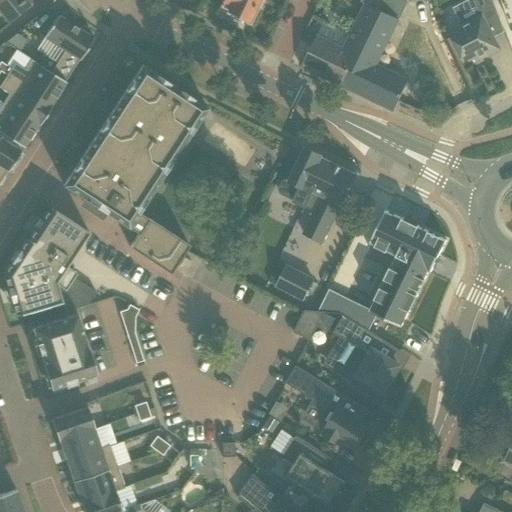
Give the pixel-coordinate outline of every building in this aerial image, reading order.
[(0,0),(0,12),(8,22),(28,6),(22,0),(0,0)] [(222,0),(220,6),(222,6),(229,10),(227,13),(231,15),(232,19),(238,22),(242,21),(246,22),(254,6),(257,7),(260,0),(222,0)] [(316,36),(302,66),(342,86),(379,10),(382,11),(386,0),(361,0),(360,2),(365,5),(344,49),(316,36)] [(379,10),(342,86),(394,111),(409,80),(407,80),(376,65),(380,57),(398,19),(399,19),(407,2),(403,0),(386,0),(382,11),(379,10)] [(481,14),(495,7),(492,0),(474,0),(481,12),(481,14)] [(511,0),(501,0),(511,29),(511,0)] [(51,72),(65,81),(79,59),(80,60),(94,38),(58,15),(44,37),(65,51),(51,72)] [(501,51),(483,18),(463,28),(450,35),(464,64),(474,59),(477,64),(501,51)] [(17,34),(7,42),(10,45),(20,51),(26,41),(17,34)] [(7,76),(52,104),(66,82),(65,81),(51,72),(31,60),(25,70),(14,64),(7,76)] [(0,62),(0,71),(0,72),(6,75),(10,69),(0,62)] [(126,226),(138,233),(129,247),(169,273),(188,245),(148,218),(143,226),(131,218),(204,107),(140,64),(61,184),(85,199),(82,204),(99,216),(102,211),(126,227),(126,226)] [(3,104),(38,126),(39,125),(40,126),(52,106),(51,105),(52,104),(7,76),(0,86),(0,88),(9,94),(3,104)] [(0,132),(24,148),(38,126),(3,104),(0,108),(0,132)] [(0,181),(7,171),(8,171),(21,152),(0,138),(0,181)] [(283,182),(278,190),(280,195),(294,201),(306,207),(315,212),(304,235),(322,243),(340,205),(341,206),(343,202),(356,175),(322,158),(322,156),(305,148),(289,181),(287,180),(283,182)] [(95,294),(71,278),(75,273),(65,267),(88,233),(77,226),(78,225),(60,213),(60,214),(49,207),(40,221),(42,222),(42,221),(47,224),(41,233),(36,230),(37,230),(35,228),(28,240),(26,239),(3,275),(7,290),(10,289),(9,289),(15,287),(19,299),(13,301),(13,300),(10,301),(15,316),(28,312),(28,313),(48,307),(48,306),(60,302),(64,313),(87,305),(95,294)] [(397,256),(371,311),(378,314),(402,325),(429,271),(431,272),(446,241),(386,212),(371,243),(397,256)] [(287,267),(278,286),(304,299),(314,280),(287,267)] [(332,291),(326,302),(331,304),(334,298),(336,293),(332,291)] [(326,302),(321,312),(325,312),(335,314),(341,302),(334,298),(331,304),(326,302)] [(341,302),(335,314),(343,316),(348,305),(341,302)] [(129,305),(126,310),(130,321),(134,320),(134,317),(138,311),(129,305)] [(348,305),(343,316),(344,316),(350,319),(355,308),(348,305)] [(355,308),(350,319),(357,323),(362,312),(355,308)] [(126,310),(119,312),(123,323),(130,321),(126,310)] [(304,311),(294,332),(310,341),(325,312),(321,312),(304,311)] [(369,315),(363,327),(369,331),(378,314),(371,311),(369,315)] [(362,312),(357,323),(363,327),(369,315),(362,312)] [(76,314),(31,329),(51,390),(96,376),(76,314)] [(344,316),(333,334),(340,338),(326,360),(356,379),(353,385),(381,402),(388,391),(385,390),(399,366),(380,354),(388,343),(344,316)] [(130,321),(123,323),(125,331),(134,328),(134,320),(130,321)] [(134,328),(125,331),(129,342),(136,340),(134,333),(134,328)] [(136,340),(129,342),(132,353),(139,350),(136,340)] [(139,350),(132,353),(136,364),(143,361),(139,350)] [(325,407),(315,424),(325,430),(322,434),(340,445),(342,441),(356,449),(359,444),(361,445),(370,432),(367,430),(370,425),(365,422),(371,412),(296,365),(286,383),(325,407)] [(276,401),(271,414),(282,419),(288,406),(276,401)] [(136,416),(148,412),(146,404),(134,408),(136,416)] [(87,407),(51,420),(58,441),(95,428),(87,407)] [(148,412),(136,416),(139,423),(151,419),(148,412)] [(95,428),(58,441),(66,461),(102,448),(95,428)] [(156,436),(149,447),(155,451),(163,441),(156,436)] [(287,477),(314,495),(312,498),(331,510),(342,494),(339,492),(345,483),(325,470),(332,459),(297,437),(284,457),(295,464),(287,477)] [(163,441),(155,451),(162,456),(169,446),(163,441)] [(235,443),(222,443),(222,458),(235,457),(235,443)] [(102,448),(66,461),(73,483),(117,467),(109,446),(102,448)] [(197,456),(189,456),(189,468),(197,468),(197,456)] [(117,467),(73,483),(81,504),(117,491),(124,488),(117,467)] [(300,511),(260,480),(254,474),(236,497),(252,510),(255,511),(300,511)] [(0,511),(16,511),(23,510),(16,490),(0,495),(0,511)] [(117,491),(81,504),(83,511),(122,511),(125,511),(124,510),(117,491)] [(503,511),(484,503),(480,511),(503,511)]
